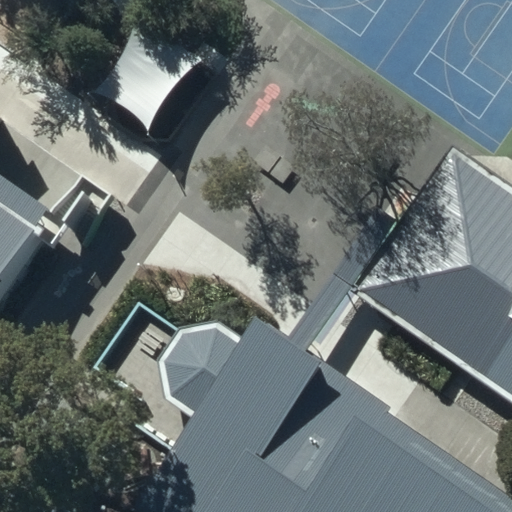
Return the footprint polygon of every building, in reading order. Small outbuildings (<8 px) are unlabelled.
[(511,0),(436,0),(423,19),(405,7),(366,64),(437,111),(495,25),(511,37),(511,0)] [(114,106),(166,138),(205,73),(154,42),(114,106)] [(0,224),(23,190),(0,173),(0,224)] [(511,181),(422,316),(511,376),(511,181)] [(510,511),(258,341),(141,511),(510,511)]
